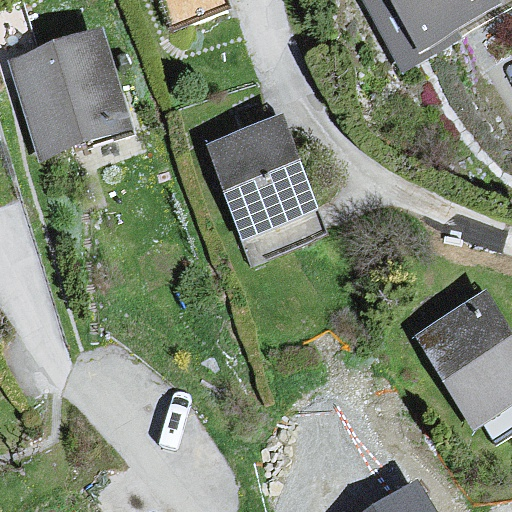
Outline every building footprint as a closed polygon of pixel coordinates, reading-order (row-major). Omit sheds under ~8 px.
[(402,0),(439,72),(511,35),(511,3),(510,0),(402,0)] [(19,75),(49,175),(146,147),(117,47),(19,75)] [(295,128),(217,156),(252,253),(330,226),(295,128)] [(511,331),(495,304),(424,349),(486,447),(511,430),(511,331)] [(454,511),(424,463),(344,511),(454,511)]
